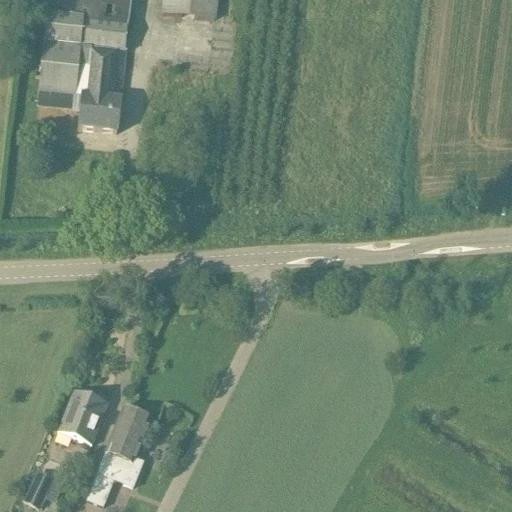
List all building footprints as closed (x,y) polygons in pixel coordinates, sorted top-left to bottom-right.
[(116,136),(120,103),(130,6),(130,0),(47,0),(37,97),(81,101),(77,132),(116,136)] [(215,23),(217,0),(162,0),(161,17),(215,23)] [(91,448),(107,408),(73,395),(57,435),(91,448)] [(97,476),(85,504),(101,510),(112,483),(117,485),(129,490),(132,491),(142,465),(139,464),(133,462),(134,462),(150,423),(148,422),(146,421),(146,417),(140,415),(137,417),(125,412),(123,412),(96,476),(97,476)] [(38,511),(39,511),(54,482),(36,473),(21,504),(38,511)]
